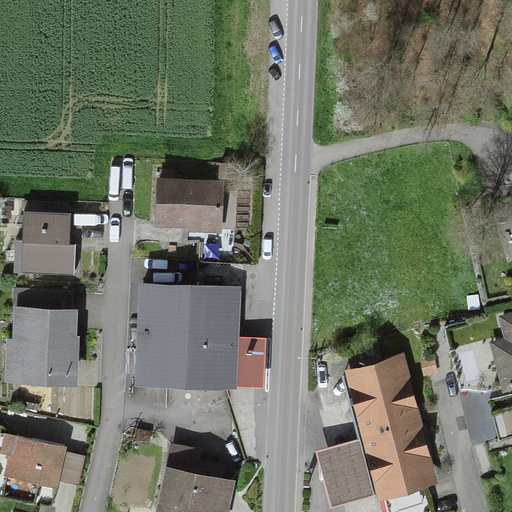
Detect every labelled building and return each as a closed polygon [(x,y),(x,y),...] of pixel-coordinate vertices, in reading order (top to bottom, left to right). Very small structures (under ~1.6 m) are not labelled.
[(217,178),(153,176),(152,223),(184,224),(184,227),(215,228),(217,178)] [(63,213),(20,211),(18,268),(66,270),(67,245),(62,245),(63,213)] [(231,336),(234,287),(143,282),(137,380),(228,386),(231,336)] [(70,293),(16,291),(14,341),(24,341),(23,378),(68,379),(70,293)] [(511,386),(511,307),(494,312),(500,336),(484,340),(496,390),(511,386)] [(259,337),(231,336),(228,386),(257,388),(259,337)] [(432,482),(397,355),(341,370),(359,435),(374,491),(376,497),(432,482)] [(51,484),(59,445),(10,435),(1,434),(0,439),(0,453),(7,455),(0,492),(0,493),(34,500),(38,482),(51,484)] [(374,491),(359,435),(313,448),(329,504),(374,491)] [(220,511),(228,481),(161,467),(152,511),(220,511)]
